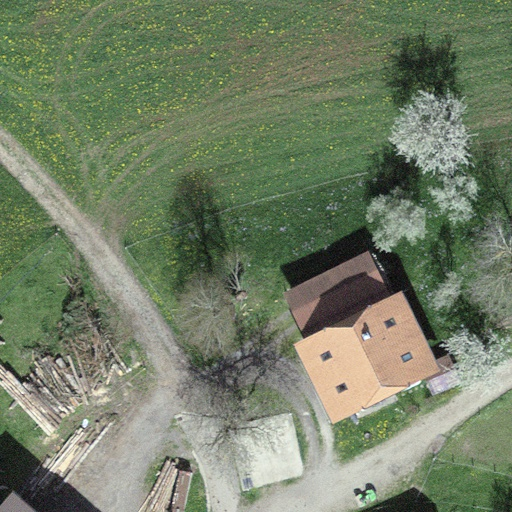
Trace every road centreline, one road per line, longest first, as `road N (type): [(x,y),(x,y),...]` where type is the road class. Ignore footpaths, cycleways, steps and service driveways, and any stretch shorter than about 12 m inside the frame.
road 1 (track): [(220,511),(199,425),(104,248),(0,131)]
road 2 (track): [(511,366),(411,435)]
